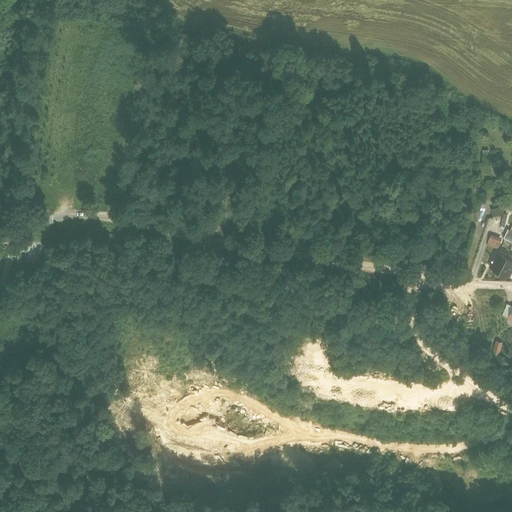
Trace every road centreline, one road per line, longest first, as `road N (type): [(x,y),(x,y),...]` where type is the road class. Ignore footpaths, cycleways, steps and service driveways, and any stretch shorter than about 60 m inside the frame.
road 1 (residential): [(511,282),(427,273),(187,224),(78,213),(25,232),(0,293)]
road 2 (track): [(209,397),(293,443),(330,452),(452,469),(489,447),(511,445)]
road 3 (track): [(511,402),(467,380),(455,391),(380,388)]
road 4 (track): [(427,273),(420,326),(467,380)]
